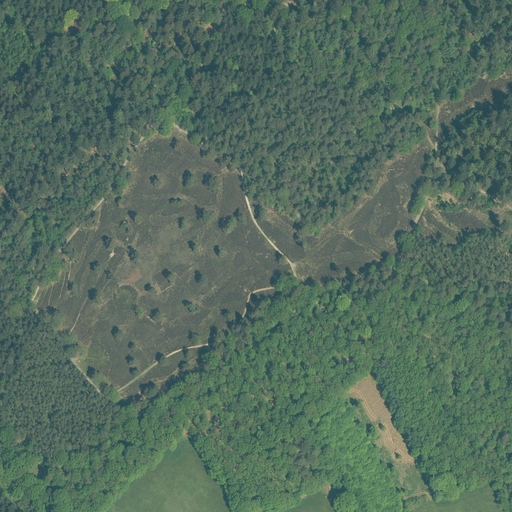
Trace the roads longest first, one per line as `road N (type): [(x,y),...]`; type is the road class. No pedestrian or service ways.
road 1 (track): [(342,511),(302,432),(240,398),(166,407)]
road 2 (track): [(302,432),(384,295)]
road 3 (track): [(142,412),(110,426),(18,504)]
road 4 (track): [(70,511),(166,407)]
road 5 (track): [(292,31),(357,35),(418,0)]
road 6 (track): [(384,295),(470,301),(511,325)]
road 7 (track): [(384,295),(434,174)]
